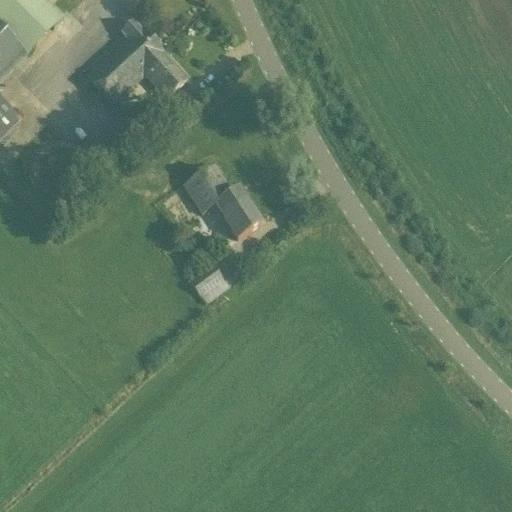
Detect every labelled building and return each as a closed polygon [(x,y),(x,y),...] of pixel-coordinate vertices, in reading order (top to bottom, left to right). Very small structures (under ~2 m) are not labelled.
[(0,0),(0,144),(22,123),(0,101),(0,84),(63,21),(42,0),(0,0)] [(144,80),(164,59),(133,26),(121,37),(129,45),(120,53),(118,51),(87,80),(114,108),(144,80)] [(164,59),(144,80),(166,102),(186,83),(164,59)] [(180,127),(168,112),(156,122),(167,137),(180,127)] [(102,170),(136,137),(119,119),(85,151),(102,170)] [(154,125),(137,140),(143,147),(161,133),(154,125)] [(232,198),(214,170),(183,190),(202,219),(217,209),(223,218),(221,219),(236,243),(261,227),(240,193),(232,198)] [(199,300),(223,283),(212,268),(188,286),(199,300)]
